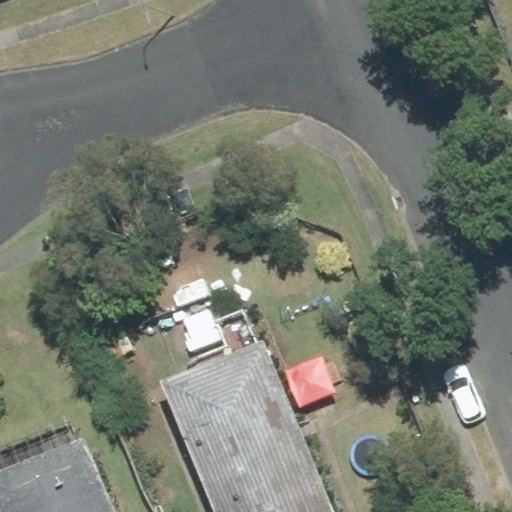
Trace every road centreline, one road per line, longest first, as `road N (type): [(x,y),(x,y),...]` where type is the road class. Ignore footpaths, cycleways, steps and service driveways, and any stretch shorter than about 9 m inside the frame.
road 1 (residential): [(511,362),(366,0)]
road 2 (residential): [(129,86),(355,0)]
road 3 (residential): [(0,216),(129,86)]
road 4 (residential): [(129,86),(0,98)]
